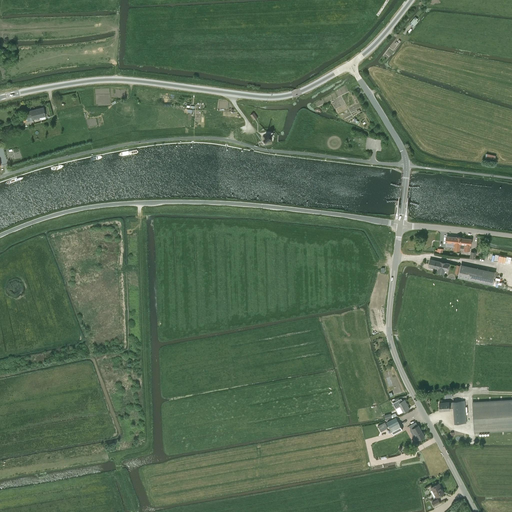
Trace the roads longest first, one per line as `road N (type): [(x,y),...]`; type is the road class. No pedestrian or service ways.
road 1 (unclassified): [(0,177),(178,138),(406,165)]
road 2 (unclassified): [(0,236),(58,215),(169,202),(400,224)]
road 3 (secondary): [(0,97),(118,79),(270,97),(350,65)]
road 4 (unclassified): [(479,511),(392,348),(400,224)]
